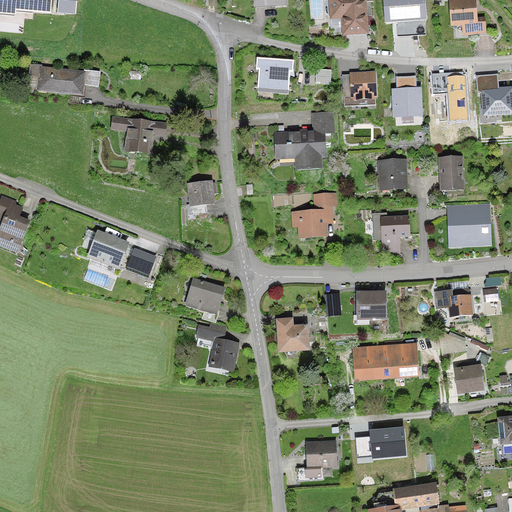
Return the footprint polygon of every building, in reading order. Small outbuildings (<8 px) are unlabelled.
[(0,0),(0,6),(50,11),(50,0),(0,0)] [(60,0),(59,12),(74,14),(75,0),(60,0)] [(343,11),(344,34),(364,32),(362,0),(330,0),(331,12),(343,11)] [(424,0),(384,0),(386,21),(425,18),(424,0)] [(483,20),(474,21),(472,0),(459,1),(458,0),(450,0),(452,25),(462,25),(463,35),(474,34),(474,35),(484,34),(483,20)] [(292,73),(293,62),(256,59),(255,70),(258,71),(257,89),(287,92),(289,73),(292,73)] [(82,74),(40,69),(38,90),(73,94),(73,97),(80,98),(82,86),(97,87),(99,73),(83,71),(82,74)] [(329,86),(330,71),(315,70),(314,85),(329,86)] [(462,73),(433,75),(434,92),(449,91),(450,120),(468,119),(465,76),(463,77),(462,73)] [(358,106),(368,105),(368,97),(374,96),(373,75),(342,77),(343,90),(351,90),(351,97),(358,97),(358,106)] [(497,77),(476,78),(477,92),(498,91),(497,77)] [(394,118),(419,117),(418,91),(393,92),(394,118)] [(484,116),(511,114),(511,93),(511,91),(483,93),(484,116)] [(315,134),(275,136),(277,158),(296,157),(297,169),(319,168),(319,156),(323,156),(322,133),(332,133),(331,114),(314,115),(315,134)] [(151,134),(163,135),(164,126),(123,121),(122,130),(128,131),(126,151),(148,154),(151,134)] [(459,188),(459,191),(462,191),(460,158),(439,159),(441,192),(444,192),(444,189),(459,188)] [(392,184),(393,190),(406,189),(405,165),(392,166),(391,162),(378,163),(379,184),(392,184)] [(210,194),(214,194),(213,184),(189,187),(191,205),(186,205),(187,216),(204,214),(203,204),(211,203),(210,194)] [(0,226),(1,227),(0,230),(0,246),(15,253),(27,222),(12,217),(16,207),(13,206),(15,202),(2,197),(0,202),(0,226)] [(318,214),(298,215),(300,237),(324,235),(322,219),(330,219),(329,206),(317,206),(318,214)] [(489,243),(487,206),(449,208),(450,245),(489,243)] [(398,238),(408,237),(407,218),(380,219),(373,220),(374,240),(381,240),(382,247),(398,247),(398,238)] [(127,245),(97,233),(87,258),(117,270),(127,245)] [(133,251),(127,268),(148,276),(155,259),(133,251)] [(198,310),(215,315),(223,289),(193,280),(188,296),(185,306),(198,310)] [(446,309),(449,308),(450,318),(470,316),(467,289),(435,293),(437,309),(446,308),(446,309)] [(482,292),(484,302),(496,300),(495,290),(482,292)] [(385,319),(385,294),(356,294),(356,316),(368,316),(368,319),(385,319)] [(326,316),(339,315),(337,297),(325,298),(326,316)] [(475,317),(482,317),(481,307),(474,308),(475,317)] [(292,328),(291,321),(277,322),(279,352),(307,350),(305,328),(292,328)] [(437,336),(431,337),(432,349),(439,348),(438,336),(437,336)] [(448,337),(443,338),(447,364),(467,361),(465,347),(448,337)] [(210,365),(232,370),(237,345),(232,344),(233,342),(225,340),(225,343),(215,341),(210,365)] [(415,352),(384,354),(386,375),(417,373),(415,352)] [(386,375),(384,354),(353,357),(354,378),(386,375)] [(465,391),(465,389),(482,386),(480,368),(454,372),(457,393),(465,391)] [(511,419),(499,421),(502,443),(511,442),(511,419)] [(403,428),(371,430),(373,457),(406,454),(403,428)] [(335,442),(306,444),(307,468),(304,471),(305,478),(320,478),(319,468),(336,467),(335,442)] [(438,502),(435,485),(394,492),(398,508),(438,502)] [(398,511),(398,508),(394,492),(378,494),(373,504),(374,511),(370,511),(369,511),(398,511)]
